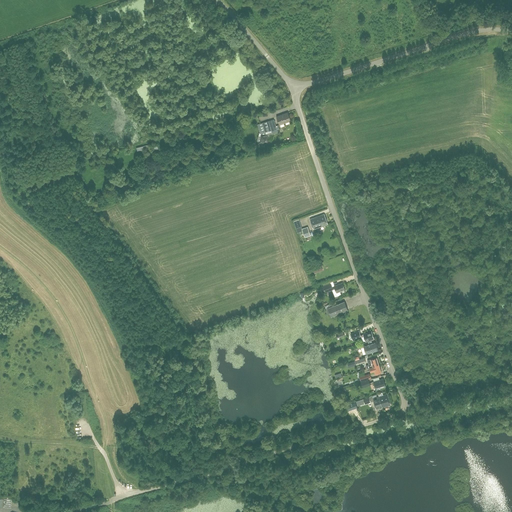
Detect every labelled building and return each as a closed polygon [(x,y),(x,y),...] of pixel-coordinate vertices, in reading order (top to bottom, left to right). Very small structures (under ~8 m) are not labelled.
[(291,121),(288,113),(277,116),(280,124),(291,121)] [(272,134),(274,133),(277,132),(273,120),(257,124),(261,136),(260,142),(264,147),(270,145),(272,139),(271,138),(272,134)] [(328,224),(324,214),(310,219),(313,229),(328,224)] [(310,235),(308,228),(308,227),(302,229),(305,237),(310,235)] [(335,289),(338,296),(341,295),(340,291),(345,289),(342,283),(334,286),(332,287),(330,283),(323,286),(325,293),(335,289)] [(352,302),(347,304),(348,308),(358,305),(356,298),(351,299),(352,302)] [(348,310),(344,301),(337,305),(335,302),(333,303),(324,306),(326,310),(325,311),(327,315),(328,315),(330,314),(331,317),(348,310)] [(374,338),(372,332),(361,335),(359,331),(351,334),(353,340),(364,336),(366,341),(374,338)] [(363,347),(361,348),(364,354),(370,352),(378,350),(376,343),(368,345),(365,346),(365,347),(363,347)] [(366,365),(367,368),(379,365),(376,357),(367,360),(369,365),(366,365)] [(381,372),(379,365),(367,368),(368,371),(370,370),(371,372),(375,371),(375,374),(381,372)] [(360,389),(371,386),(369,379),(358,383),(360,389)] [(376,389),(385,386),(383,379),(372,382),(373,386),(374,385),(376,389)] [(391,405),(388,394),(378,397),(380,402),(382,401),(383,404),(381,405),(382,408),(391,405)] [(383,404),(382,401),(380,402),(378,397),(373,398),(376,409),(382,408),(381,405),(383,404)] [(0,506),(11,507),(11,497),(0,496),(0,506)]
